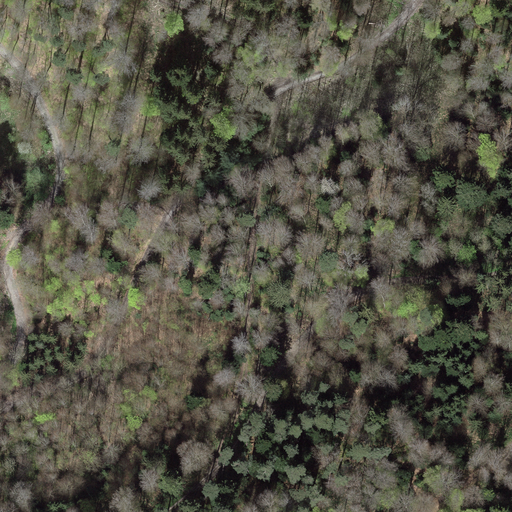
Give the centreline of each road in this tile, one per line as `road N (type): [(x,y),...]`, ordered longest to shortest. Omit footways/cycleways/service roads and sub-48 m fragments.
road 1 (track): [(0,409),(97,360),(166,215),(257,104),(362,50),(415,0)]
road 2 (track): [(511,271),(399,279),(335,304),(285,359),(235,447),(168,511)]
road 3 (track): [(212,470),(235,402),(252,226),(280,89)]
road 4 (track): [(0,49),(37,94),(59,160),(50,196),(8,247),(6,276),(21,324),(15,357),(0,377)]
